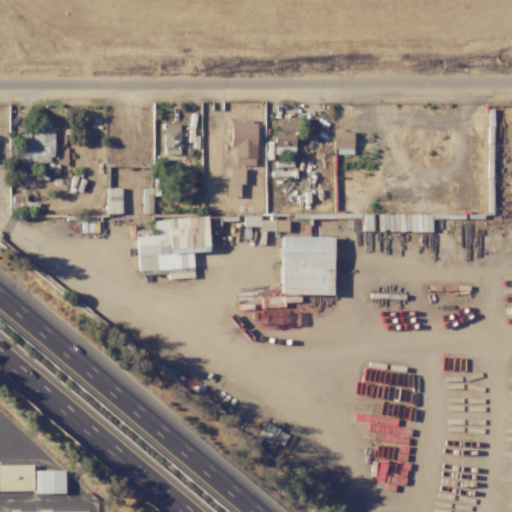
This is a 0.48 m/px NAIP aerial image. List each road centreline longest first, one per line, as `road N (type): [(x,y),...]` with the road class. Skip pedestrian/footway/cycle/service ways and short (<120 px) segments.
road 1 (residential): [(511,81),(0,81)]
road 2 (motorway): [(258,511),(0,293)]
road 3 (motorway): [(0,354),(186,511)]
